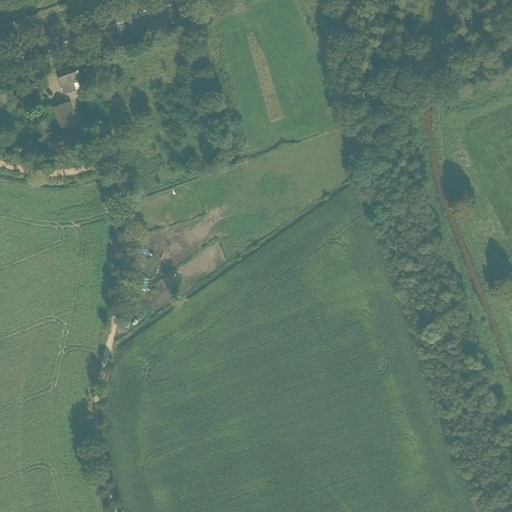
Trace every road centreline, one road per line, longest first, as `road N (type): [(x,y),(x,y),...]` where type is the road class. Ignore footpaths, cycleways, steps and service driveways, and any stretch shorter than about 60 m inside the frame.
road 1 (track): [(0,164),(54,173),(104,167),(116,175),(128,233),(98,388),(98,435),(117,511)]
road 2 (primary): [(0,64),(184,0)]
